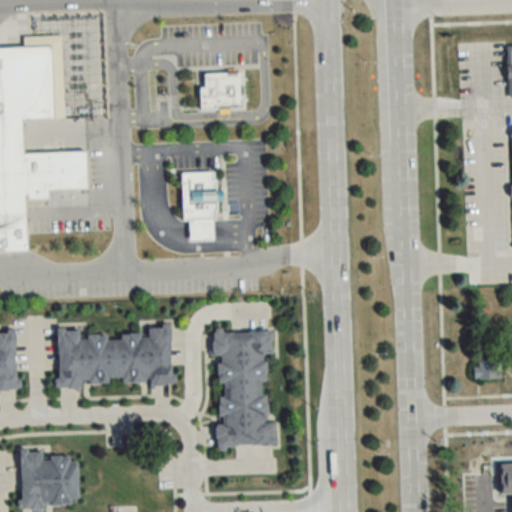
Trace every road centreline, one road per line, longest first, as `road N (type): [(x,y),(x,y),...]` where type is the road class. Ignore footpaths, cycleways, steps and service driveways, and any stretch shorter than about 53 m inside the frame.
road 1 (secondary): [(412,511),(397,0)]
road 2 (secondary): [(324,0),(338,441)]
road 3 (residential): [(0,419),(159,410),(181,416),(194,511)]
road 4 (secondary): [(403,219),(385,186),(377,0)]
road 5 (residential): [(340,504),(194,506)]
